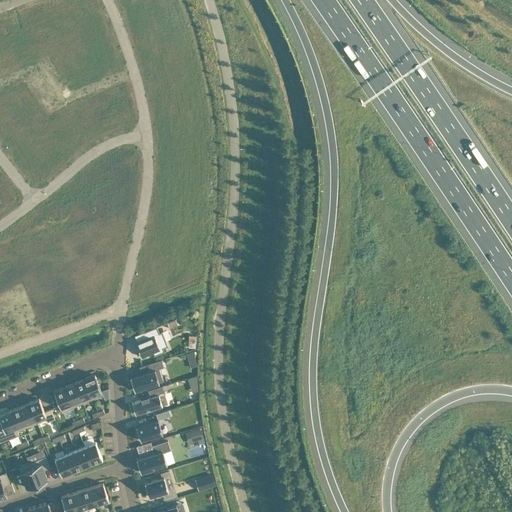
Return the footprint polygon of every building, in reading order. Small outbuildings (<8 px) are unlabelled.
[(64,11),(57,14),(62,28),(71,24),(70,20),(82,15),(83,17),(92,13),(88,2),(89,2),(88,0),(62,0),(67,11),(68,13),(65,14),(64,12),(64,11)] [(21,15),(20,15),(27,33),(28,32),(44,25),(47,32),(60,27),(55,15),(48,17),(43,6),(43,7),(21,16),(21,15)] [(0,42),(1,42),(2,46),(9,43),(14,55),(25,50),(26,51),(17,29),(17,30),(7,34),(2,23),(0,24),(0,42)] [(143,50),(142,50),(148,66),(148,65),(158,61),(160,66),(168,63),(167,58),(168,58),(168,59),(169,59),(166,51),(178,47),(172,31),(153,37),(156,47),(143,51),(143,50)] [(104,33),(86,39),(89,49),(107,43),(104,33)] [(107,43),(89,49),(92,58),(110,52),(107,43)] [(110,52),(92,58),(95,67),(114,61),(110,52)] [(114,61),(95,67),(99,77),(117,71),(114,61)] [(164,82),(153,85),(159,111),(178,106),(172,84),(184,81),(180,66),(161,71),(164,82)] [(120,101),(109,106),(117,124),(128,119),(120,101)] [(6,104),(0,108),(0,120),(12,112),(6,104)] [(109,106),(100,109),(108,127),(117,124),(109,106)] [(100,109),(94,112),(101,130),(108,127),(100,109)] [(12,112),(0,120),(0,129),(2,132),(14,123),(18,121),(12,112)] [(94,112),(87,115),(95,133),(101,130),(94,112)] [(87,115),(76,120),(84,138),(95,133),(87,115)] [(14,123),(2,132),(9,141),(24,130),(18,121),(14,123)] [(63,131),(54,139),(66,153),(76,146),(63,131)] [(163,138),(162,154),(164,154),(174,154),(174,163),(194,163),(194,153),(189,153),(189,138),(164,138),(163,138)] [(54,139),(47,145),(59,160),(66,153),(54,139)] [(47,145),(41,150),(54,164),(59,160),(47,145)] [(41,150),(36,154),(48,169),(54,164),(41,150)] [(36,154),(26,162),(31,167),(29,169),(35,175),(36,174),(39,177),(48,169),(36,154)] [(162,175),(161,192),(184,194),(185,178),(193,178),(193,169),(174,168),(174,176),(162,175)] [(2,182),(0,182),(0,200),(3,205),(13,198),(2,182)] [(196,194),(196,202),(210,203),(210,195),(196,194)] [(195,222),(193,234),(203,236),(209,207),(198,205),(195,217),(194,217),(193,222),(195,222)] [(159,206),(156,223),(156,222),(177,226),(177,227),(178,227),(181,210),(180,210),(180,211),(159,207),(159,206)] [(90,221),(82,221),(84,240),(96,239),(97,220),(90,220),(90,221)] [(97,220),(96,239),(107,242),(111,223),(103,221),(97,220)] [(82,221),(70,223),(72,242),(84,240),(82,221)] [(111,223),(107,242),(118,245),(123,226),(111,223)] [(58,226),(47,230),(54,248),(64,244),(58,226)] [(47,230),(39,232),(46,250),(54,248),(47,230)] [(39,232),(31,235),(38,253),(46,250),(39,232)] [(153,248),(152,248),(173,253),(174,252),(176,241),(183,243),(184,235),(172,233),(170,239),(155,236),(153,248)] [(31,235),(24,238),(30,256),(38,253),(31,235)] [(24,238),(13,242),(19,260),(30,256),(24,238)] [(152,247),(149,260),(163,263),(162,269),(175,272),(176,265),(172,264),(174,252),(173,253),(152,248),(153,248),(152,247)] [(95,259),(93,266),(106,269),(107,263),(103,262),(97,260),(95,259)] [(0,274),(2,273),(4,278),(10,275),(5,263),(0,265),(0,274)] [(98,277),(86,282),(87,282),(94,301),(94,302),(106,297),(98,277)] [(74,282),(67,285),(72,297),(78,294),(83,306),(94,301),(87,282),(86,282),(76,286),(74,282)] [(63,293),(52,297),(59,315),(70,311),(63,293)] [(52,297),(44,300),(51,318),(59,315),(52,297)] [(44,300),(33,304),(40,322),(51,318),(44,300)] [(178,324),(175,318),(167,321),(169,328),(178,324)] [(145,331),(148,337),(136,342),(142,356),(153,351),(154,354),(154,355),(166,350),(166,349),(164,350),(163,347),(167,346),(168,346),(162,330),(161,331),(160,332),(157,325),(143,331),(143,332),(145,331)] [(193,350),(186,353),(188,359),(195,357),(193,350)] [(130,376),(134,389),(163,380),(159,368),(164,366),(161,359),(140,366),(142,372),(130,376)] [(94,373),(94,374),(84,378),(92,398),(103,394),(97,379),(94,373)] [(197,374),(187,377),(190,385),(198,383),(197,374)] [(82,402),(92,398),(84,378),(74,382),(82,402)] [(82,402),(74,382),(64,386),(73,407),(73,406),(76,405),(82,402)] [(148,390),(150,394),(141,397),(141,399),(132,402),(135,413),(146,410),(146,411),(146,412),(152,410),(152,409),(151,408),(162,405),(159,395),(165,394),(162,385),(148,389),(148,390)] [(54,390),(56,396),(62,411),(73,407),(64,386),(54,390)] [(39,397),(29,402),(37,422),(46,418),(47,421),(55,418),(51,408),(44,411),(39,397)] [(19,406),(27,426),(36,423),(37,422),(29,402),(19,406)] [(27,426),(19,406),(9,410),(19,434),(17,430),(27,426)] [(169,409),(156,413),(158,418),(158,419),(171,415),(169,409)] [(0,418),(3,425),(0,425),(0,441),(19,434),(9,410),(0,413),(0,418)] [(136,425),(141,440),(141,439),(162,432),(162,433),(163,433),(158,419),(158,418),(157,418),(158,419),(137,426),(137,425),(136,425)] [(93,430),(101,426),(98,420),(90,424),(93,430)] [(190,429),(193,441),(203,438),(199,426),(190,429)] [(42,436),(35,439),(37,444),(39,443),(45,441),(43,436),(42,436)] [(154,452),(136,458),(141,471),(145,470),(145,472),(154,469),(153,467),(167,463),(163,452),(171,449),(168,440),(152,445),(154,452)] [(95,441),(85,445),(92,462),(102,458),(96,441),(95,441)] [(82,466),(92,462),(85,445),(75,449),(82,466)] [(72,470),(82,466),(75,449),(65,453),(72,470)] [(72,470),(65,453),(55,457),(62,474),(72,470)] [(46,455),(29,462),(37,482),(48,478),(44,469),(50,466),(46,455)] [(37,482),(29,462),(18,466),(27,487),(37,482)] [(0,497),(7,494),(4,485),(10,483),(6,471),(0,473),(0,476),(1,478),(0,477),(0,497)] [(195,478),(195,479),(198,489),(199,489),(198,489),(215,483),(212,474),(196,479),(195,478)] [(145,481),(149,496),(150,496),(150,495),(167,489),(168,490),(166,483),(164,475),(163,475),(163,476),(146,482),(145,481)] [(103,482),(92,485),(98,502),(109,499),(103,482)] [(82,489),(88,506),(98,502),(92,485),(82,489)] [(88,506),(82,489),(72,492),(77,509),(88,506)] [(72,492),(61,495),(66,511),(67,511),(77,509),(72,492)] [(37,504),(39,511),(51,511),(48,501),(37,504)] [(159,508),(148,511),(147,511),(179,511),(176,503),(167,506),(166,504),(167,504),(166,503),(158,506),(158,507),(158,506),(159,508)]
